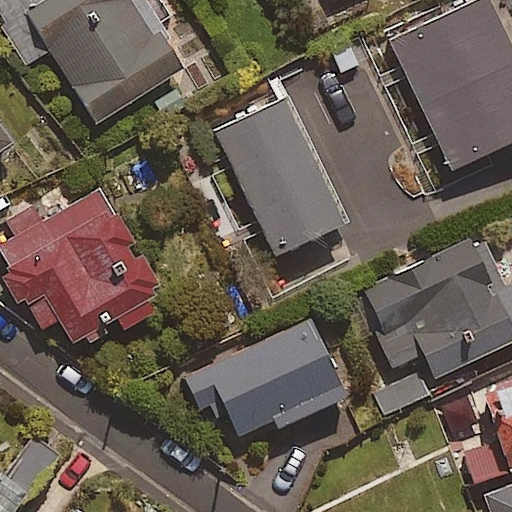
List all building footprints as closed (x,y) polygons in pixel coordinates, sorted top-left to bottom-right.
[(0,0),(0,21),(22,61),(46,47),(90,125),(179,75),(137,0),(0,0)] [(511,148),(511,67),(481,0),(471,0),(381,41),(444,180),(511,148)] [(340,230),(279,100),(211,132),(271,262),(340,230)] [(0,165),(12,157),(0,141),(0,165)] [(13,237),(0,244),(0,259),(39,328),(52,321),(69,352),(111,328),(117,339),(147,322),(141,312),(158,302),(95,191),(36,224),(25,204),(1,217),(13,237)] [(462,238),(458,230),(351,286),(389,359),(414,346),(427,369),(511,325),(511,266),(500,273),(477,230),(462,238)] [(177,373),(193,402),(201,398),(206,408),(215,403),(228,426),(262,408),(267,417),(335,381),(296,309),(177,373)] [(472,483),(511,466),(511,366),(476,381),(484,402),(446,418),(472,483)] [(427,387),(416,367),(370,391),(381,411),(427,387)] [(32,429),(1,472),(0,471),(0,511),(19,486),(28,492),(60,449),(32,429)] [(511,511),(511,466),(472,483),(484,511),(511,511)]
